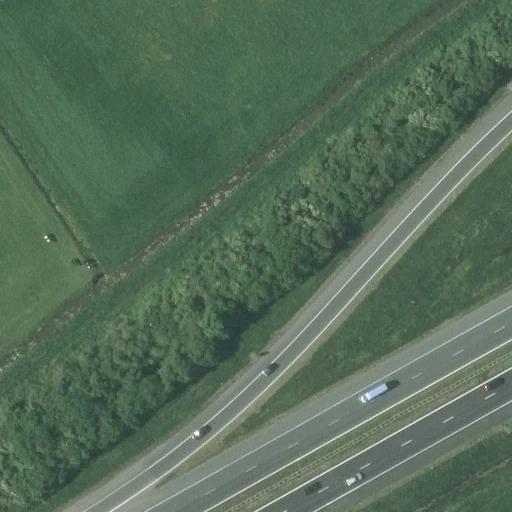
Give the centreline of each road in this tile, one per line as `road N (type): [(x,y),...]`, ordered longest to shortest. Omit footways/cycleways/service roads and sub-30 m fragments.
road 1 (motorway): [(511,122),(232,412),(97,511)]
road 2 (motorway): [(511,323),(176,511)]
road 3 (motorway): [(285,511),(511,384)]
